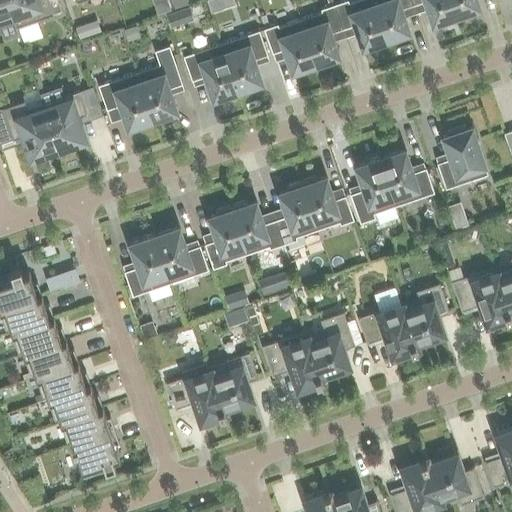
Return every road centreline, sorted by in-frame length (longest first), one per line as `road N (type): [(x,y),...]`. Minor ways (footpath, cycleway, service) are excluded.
road 1 (residential): [(511,57),(73,204)]
road 2 (residential): [(171,488),(73,204)]
road 3 (residential): [(511,372),(240,465)]
